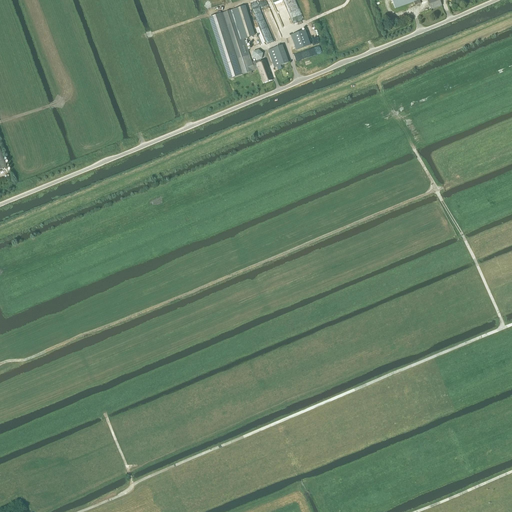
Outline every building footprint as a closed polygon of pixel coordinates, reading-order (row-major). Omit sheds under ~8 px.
[(392,0),(396,9),(415,2),(416,6),(421,4),(420,0),(392,0)] [(432,0),(429,1),(432,10),(442,6),(439,0),(432,0)] [(263,84),(272,80),(265,61),(256,64),(255,62),(252,63),(251,61),(249,58),(249,57),(234,10),(210,17),(211,20),(230,79),(237,77),(258,69),(263,84)] [(291,36),(296,50),(310,45),(305,31),(291,36)] [(274,68),(288,63),(282,46),(268,51),(274,68)]
